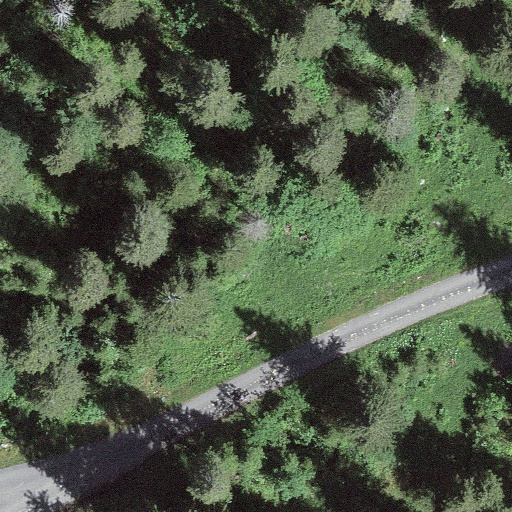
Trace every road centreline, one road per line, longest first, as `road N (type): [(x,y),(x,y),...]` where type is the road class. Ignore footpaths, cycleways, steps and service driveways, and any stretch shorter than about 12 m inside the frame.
road 1 (track): [(130,446),(411,311),(511,272)]
road 2 (track): [(130,446),(0,486)]
road 3 (track): [(26,511),(130,446)]
